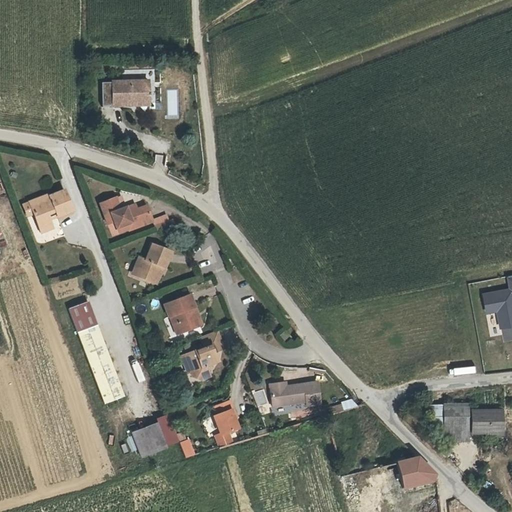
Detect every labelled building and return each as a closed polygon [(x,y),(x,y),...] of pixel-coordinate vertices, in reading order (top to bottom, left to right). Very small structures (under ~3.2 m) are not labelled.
[(116,79),(117,104),(129,104),(129,98),(153,98),(153,79),(116,79)] [(45,191),(27,198),(32,211),(30,211),(36,229),(50,224),(48,218),(46,212),(53,209),(55,216),(69,211),(60,188),(46,193),(45,191)] [(109,215),(111,220),(123,216),(126,222),(148,214),(142,197),(133,200),(124,204),(122,198),(117,200),(112,190),(96,196),(104,217),(109,215)] [(124,204),(133,200),(131,195),(122,198),(124,204)] [(46,212),(48,218),(55,216),(53,209),(46,212)] [(123,216),(111,220),(114,226),(126,222),(123,216)] [(138,250),(131,267),(151,276),(157,258),(160,260),(166,244),(148,236),(141,251),(138,250)] [(511,276),(506,277),(508,287),(480,292),(485,314),(496,312),(499,328),(511,325),(511,276)] [(162,296),(167,310),(170,309),(172,318),(176,317),(179,325),(198,318),(196,311),(193,310),(191,306),(194,305),(188,287),(162,296)] [(103,405),(124,397),(89,300),(68,308),(103,405)] [(170,309),(167,310),(173,327),(179,325),(176,317),(172,318),(170,309)] [(201,340),(183,346),(188,363),(190,367),(197,372),(207,368),(203,357),(215,353),(211,344),(220,341),(214,323),(198,330),(201,340)] [(280,323),(274,327),(280,336),(286,332),(280,323)] [(184,365),(188,363),(183,346),(178,348),(184,365)] [(269,403),(308,400),(308,405),(317,404),(316,383),(280,384),(280,382),(269,382),(269,403)] [(262,388),(252,392),(258,407),(268,403),(262,388)] [(234,415),(227,396),(208,404),(210,410),(206,412),(215,432),(211,433),(217,447),(231,443),(226,430),(237,426),(233,416),(234,415)] [(465,443),(465,407),(439,407),(440,443),(465,443)] [(482,434),(498,434),(498,413),(468,413),(468,434),(482,434)] [(156,422),(132,431),(141,455),(165,446),(156,422)] [(186,441),(180,443),(185,457),(186,457),(194,455),(192,448),(186,441)] [(397,462),(404,487),(433,479),(435,474),(418,457),(397,462)]
